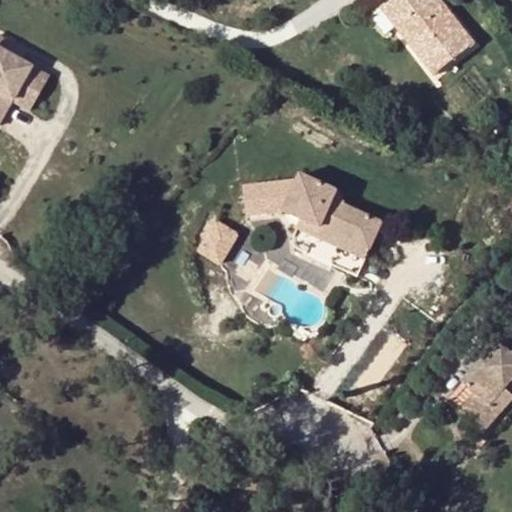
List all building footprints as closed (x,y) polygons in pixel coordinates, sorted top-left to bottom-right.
[(434,76),(474,45),(438,0),(393,0),(382,9),(434,76)] [(34,65),(0,45),(0,122),(1,123),(16,98),(34,65)] [(34,108),(52,76),(34,65),(16,98),(34,108)] [(299,221),(365,255),(379,229),(348,214),(339,196),(299,176),(295,184),(242,187),(246,215),(283,214),(293,193),(309,201),(299,221)] [(293,193),(283,214),(299,221),(309,201),(293,193)] [(220,273),(242,236),(217,221),(194,257),(220,273)] [(295,231),(360,263),(365,255),(299,221),(295,231)] [(447,402),(484,435),(511,402),(511,392),(509,390),(511,386),(511,338),(509,340),(497,354),(488,364),(484,360),(447,402)] [(497,354),(492,350),(484,360),(488,364),(497,354)] [(511,402),(484,435),(491,441),(511,417),(511,402)]
